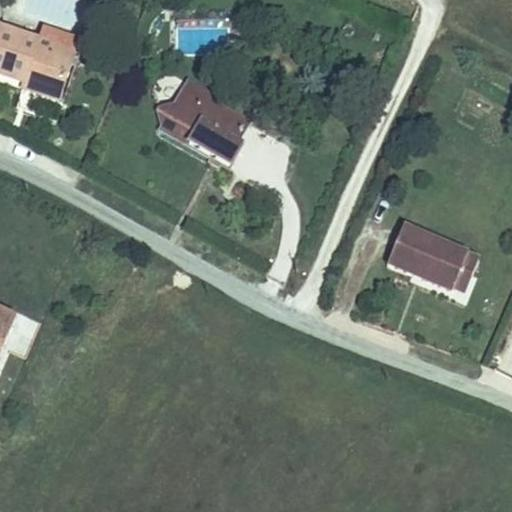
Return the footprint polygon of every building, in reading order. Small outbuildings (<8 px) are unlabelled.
[(73,64),(2,35),(0,40),(0,78),(25,88),(22,95),(55,109),(73,64)] [(195,86),(185,108),(205,119),(208,111),(214,96),(195,86)] [(161,132),(160,138),(232,175),(246,148),(239,144),(252,120),(234,110),(228,122),(208,111),(205,119),(185,108),(180,117),(159,121),(161,132)] [(482,268),(408,234),(391,271),(454,299),(462,281),(474,286),(482,268)] [(465,304),(474,286),(462,281),(454,299),(465,304)] [(20,315),(0,305),(0,358),(0,359),(20,315)]
